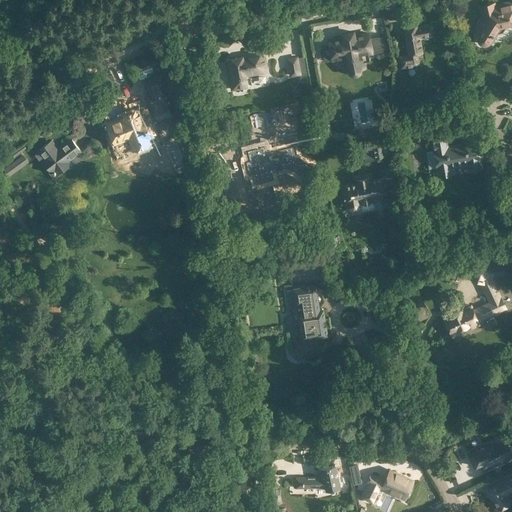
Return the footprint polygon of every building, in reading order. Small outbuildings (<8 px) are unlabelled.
[(480,33),(478,36),(477,40),(480,44),(484,44),(488,42),(499,26),(505,24),(510,17),(511,16),(511,4),(508,5),(505,4),(500,5),(499,8),(496,6),(481,9),(482,17),(478,24),(480,33)] [(398,55),(398,56),(397,56),(399,68),(400,68),(400,69),(420,65),(418,53),(423,52),(421,38),(433,36),(430,22),(403,27),(407,53),(398,55)] [(324,61),(331,60),(331,62),(343,60),(345,70),(349,70),(350,71),(351,72),(351,73),(352,73),(353,73),(354,73),(356,73),(357,72),(358,72),(359,71),(359,70),(360,69),(360,68),(364,67),(363,61),(369,60),(368,55),(373,54),(369,30),(327,38),(328,45),(322,47),(324,61)] [(374,45),(377,59),(391,58),(389,43),(374,45)] [(225,58),(231,91),(248,88),(248,83),(247,76),(269,72),(266,55),(261,55),(261,53),(248,56),(248,57),(244,58),(243,55),(229,57),(229,58),(225,58)] [(308,81),(304,56),(298,57),(298,55),(286,57),(290,77),(300,75),(301,82),(308,81)] [(153,115),(154,114),(169,109),(171,108),(169,105),(173,104),(161,73),(143,80),(149,94),(145,95),(153,115)] [(151,140),(154,138),(153,134),(154,134),(150,123),(156,121),(155,116),(147,119),(147,118),(143,120),(140,112),(117,120),(113,108),(103,112),(112,135),(126,130),(133,150),(137,149),(137,151),(149,146),(148,145),(152,143),(151,140)] [(376,126),(354,130),(355,135),(350,136),(351,143),(383,137),(382,130),(377,131),(376,126)] [(444,126),(430,128),(438,175),(452,173),(451,166),(467,163),(468,170),(482,167),(477,141),(447,146),(444,126)] [(58,147),(52,139),(37,150),(43,158),(41,159),(52,174),(54,173),(55,173),(56,175),(71,164),(69,161),(82,151),(71,136),(58,147)] [(272,139),(255,142),(256,148),(252,149),(254,163),(258,162),(259,172),(276,170),(275,163),(294,160),(303,166),(312,154),(303,148),(302,138),(273,143),(272,139)] [(12,152),(14,156),(21,152),(26,148),(23,144),(12,152)] [(372,147),(375,158),(384,157),(382,145),(372,147)] [(342,186),(345,201),(344,202),(345,209),(351,213),(359,212),(361,209),(374,207),(376,209),(385,207),(389,201),(388,194),(402,191),(399,176),(384,178),(369,181),(368,177),(356,179),(357,183),(342,186)] [(183,217),(184,227),(194,226),(193,215),(183,217)] [(407,220),(410,232),(418,230),(416,218),(407,220)] [(489,300),(495,313),(506,308),(501,297),(500,297),(491,277),(493,272),(504,267),(500,258),(484,265),(483,269),(474,265),(474,266),(468,264),(464,275),(463,276),(481,282),(489,300)] [(455,259),(444,265),(445,268),(446,268),(448,272),(453,276),(456,277),(461,265),(455,259)] [(399,264),(392,267),(395,274),(401,271),(399,264)] [(81,300),(92,291),(87,285),(76,294),(81,300)] [(316,341),(315,339),(328,337),(323,308),(317,309),(315,296),(317,294),(316,285),(292,289),(295,306),(293,308),(294,311),(296,313),(300,341),(302,341),(303,343),(305,345),(314,344),(316,341)] [(495,313),(489,300),(473,308),(472,305),(462,310),(462,309),(443,317),(446,322),(442,324),(446,331),(449,330),(451,333),(469,326),(470,328),(479,324),(479,323),(478,320),(481,319),(491,315),(491,314),(495,313)] [(492,441),(466,452),(474,468),(478,466),(482,473),(511,459),(511,453),(505,438),(494,444),(492,441)] [(362,482),(358,464),(349,466),(353,484),(362,482)] [(318,469),(319,477),(294,477),(294,487),(325,487),(326,491),(339,488),(335,465),(318,469)] [(367,483),(369,484),(363,497),(372,502),(379,488),(388,493),(389,490),(405,497),(407,493),(407,492),(409,492),(411,487),(410,485),(412,482),(390,472),(386,481),(371,474),(367,483)] [(505,492),(510,489),(509,487),(509,486),(506,480),(486,491),(491,500),(492,500),(498,510),(502,508),(504,509),(506,507),(506,506),(510,504),(506,497),(507,496),(505,492)]
